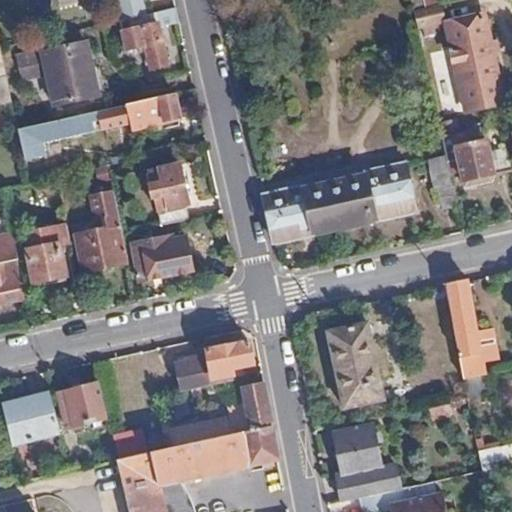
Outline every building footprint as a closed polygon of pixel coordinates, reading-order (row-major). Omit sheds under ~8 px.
[(443,22),(440,4),(413,11),(417,28),(443,22)] [(179,22),(175,7),(120,20),(126,50),(141,46),(146,69),(167,65),(159,26),(179,22)] [(501,100),(483,16),(444,24),(463,109),(501,100)] [(96,95),(84,43),(41,53),(54,105),(96,95)] [(129,122),(132,128),(180,117),(175,93),(127,104),(129,122)] [(104,127),(129,122),(127,104),(101,110),(102,118),(104,127)] [(57,120),(59,134),(98,125),(97,119),(102,118),(101,110),(57,120)] [(5,114),(9,131),(19,129),(15,112),(5,114)] [(19,129),(27,159),(49,154),(45,138),(59,134),(57,120),(19,129)] [(484,139),(481,125),(441,134),(444,149),(455,146),(463,179),(494,172),(489,149),(487,139),(484,139)] [(511,168),(507,145),(489,149),(494,172),(511,168)] [(450,176),(444,149),(430,152),(435,180),(450,176)] [(188,203),(180,165),(158,170),(162,190),(159,191),(163,209),(188,203)] [(402,165),(263,196),(275,245),(415,211),(414,204),(410,204),(402,165)] [(443,210),(457,207),(452,184),(437,187),(443,210)] [(108,215),(117,213),(115,203),(106,205),(108,215)] [(124,262),(117,227),(76,236),(84,272),(124,262)] [(19,258),(13,232),(0,235),(0,303),(24,297),(15,259),(19,258)] [(194,270),(186,235),(171,238),(171,236),(132,246),(140,282),(194,270)] [(65,275),(58,242),(25,249),(32,283),(65,275)] [(486,374),(468,281),(446,286),(465,378),(486,374)] [(371,326),(366,327),(381,402),(387,401),(371,326)] [(381,402),(366,327),(329,335),(344,411),(381,402)] [(203,386),(214,384),(213,380),(233,376),(232,370),(253,365),(247,342),(208,351),(210,363),(199,366),(203,386)] [(163,373),(158,348),(144,352),(149,376),(163,373)] [(229,434),(272,425),(264,383),(243,387),(244,395),(236,396),(239,412),(219,417),(220,423),(226,422),(229,434)] [(104,418),(95,384),(58,393),(66,426),(104,418)] [(59,429),(50,394),(2,405),(10,440),(59,429)] [(465,450),(478,447),(468,397),(431,405),(433,418),(457,413),(465,450)] [(165,448),(210,438),(206,421),(162,431),(165,448)] [(335,475),(341,502),(357,499),(401,489),(395,462),(383,465),(373,424),(334,433),(342,473),(335,475)] [(166,511),(160,485),(278,458),(272,425),(229,434),(210,438),(165,448),(117,458),(129,511),(166,511)] [(511,475),(511,469),(507,446),(479,451),(482,470),(485,482),(511,475)] [(103,462),(117,458),(114,447),(101,451),(103,462)] [(401,489),(357,499),(359,511),(381,511),(387,511),(386,511),(443,511),(439,494),(408,500),(405,488),(401,489)] [(33,511),(31,499),(3,506),(4,511),(33,511)]
